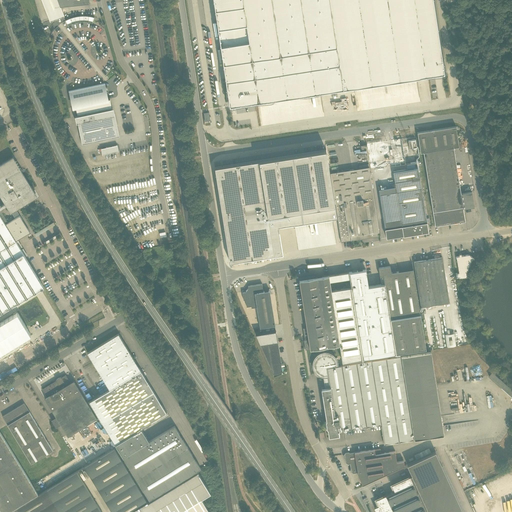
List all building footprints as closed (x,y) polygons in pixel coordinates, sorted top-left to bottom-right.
[(42,0),(50,20),(64,15),(61,5),(89,2),(88,0),(42,0)] [(213,0),(230,105),(446,72),(435,0),(213,0)] [(82,144),(119,136),(113,108),(112,108),(110,99),(108,99),(106,91),(108,91),(107,87),(105,87),(105,84),(70,92),(73,107),(75,107),(77,115),(75,116),(76,123),(78,123),(82,144)] [(463,208),(474,207),(472,192),(461,193),(454,147),(459,146),(456,126),(417,132),(421,152),(424,152),(435,226),(465,221),(463,208)] [(380,141),(367,143),(370,168),(371,174),(406,168),(405,163),(402,138),(380,141)] [(415,139),(408,140),(409,149),(417,148),(415,139)] [(119,151),(117,145),(101,148),(102,155),(119,151)] [(326,149),(215,167),(230,261),(282,253),(278,225),(337,216),(341,241),(350,240),(362,238),(362,239),(362,242),(368,241),(379,239),(378,232),(379,231),(369,167),(344,171),(340,171),(330,173),(326,149)] [(0,312),(44,286),(16,241),(30,232),(20,215),(8,222),(2,213),(3,207),(7,205),(11,212),(37,196),(20,169),(13,157),(0,164),(0,193),(5,203),(0,206),(0,312)] [(403,235),(428,231),(418,167),(393,171),(396,186),(379,189),(386,237),(403,234),(403,235)] [(459,256),(456,256),(459,272),(455,273),(456,279),(467,277),(466,272),(467,271),(470,263),(474,258),(469,254),(462,256),(462,255),(461,254),(459,254),(459,255),(459,256)] [(449,302),(442,257),(432,259),(428,259),(428,257),(426,258),(426,260),(414,262),(421,307),(449,302)] [(368,286),(366,269),(349,272),(351,286),(362,358),(420,349),(421,352),(426,351),(424,336),(421,317),(420,313),(414,274),(405,275),(392,277),(390,265),(378,267),(381,284),(368,286)] [(329,275),(299,280),(303,306),(308,339),(307,339),(304,340),(305,349),(310,349),(323,347),(340,344),(331,290),(330,281),(329,275)] [(257,307),(260,327),(260,328),(275,325),(270,290),(263,291),(262,283),(248,286),(248,288),(247,288),(248,289),(247,291),(246,290),(245,290),(246,291),(245,291),(242,292),(243,300),(245,299),(247,306),(251,306),(251,308),(257,307)] [(331,290),(340,344),(342,359),(342,361),(343,361),(362,358),(351,286),(331,290)] [(0,352),(30,334),(17,313),(0,322),(0,352)] [(277,340),(276,331),(255,334),(259,342),(261,347),(271,368),(274,375),(277,374),(278,374),(279,374),(279,373),(280,372),(281,372),(282,371),(282,368),(277,340)] [(167,413),(118,333),(87,352),(93,362),(109,389),(89,401),(115,444),(123,457),(149,500),(201,468),(174,425),(149,441),(141,428),(167,413)] [(455,333),(446,333),(446,346),(455,346),(455,333)] [(343,365),(337,366),(329,376),(339,431),(344,430),(380,424),(381,424),(382,434),(384,444),(444,435),(444,431),(443,426),(441,415),(436,384),(431,351),(400,356),(400,355),(395,356),(395,357),(343,365)] [(339,435),(339,431),(329,376),(337,366),(337,365),(337,364),(337,362),(336,361),(336,360),(335,359),(335,358),(334,357),(333,356),(332,355),(331,355),(330,354),(329,354),(328,353),(327,353),(326,353),(324,353),(323,353),(322,353),(321,354),(320,354),(319,355),(318,356),(317,356),(316,357),(316,358),(315,359),(314,360),(314,362),(314,363),(314,364),(314,365),(314,366),(314,367),(315,369),(315,370),(316,371),(316,372),(317,373),(316,374),(319,376),(320,375),(321,375),(322,375),(323,376),(325,388),(323,388),(328,424),(330,436),(339,435)] [(489,376),(511,396),(511,388),(493,371),(489,376)] [(45,398),(56,417),(53,418),(51,420),(56,427),(58,426),(61,424),(68,436),(97,418),(74,380),(70,382),(66,375),(62,377),(61,376),(56,379),(57,382),(54,384),(53,382),(43,389),(47,396),(45,398)] [(53,450),(42,433),(24,403),(2,416),(31,463),(53,450)] [(0,508),(2,511),(7,511),(38,494),(0,431),(0,508)] [(132,511),(148,503),(147,503),(140,490),(114,448),(84,466),(102,495),(112,511),(132,511)] [(361,481),(363,485),(373,480),(404,465),(404,460),(397,461),(396,457),(395,451),(381,453),(380,448),(373,449),(347,453),(346,453),(345,455),(346,462),(348,463),(350,463),(351,471),(353,473),(357,472),(358,475),(361,481)] [(412,476),(410,477),(410,476),(391,485),(394,491),(387,494),(382,497),(381,497),(376,499),(379,505),(374,507),(376,511),(463,511),(437,455),(435,451),(407,464),(410,471),(412,476)] [(9,511),(101,511),(94,500),(77,471),(9,511)] [(209,511),(201,498),(210,493),(198,472),(147,503),(148,503),(132,511),(209,511)]
